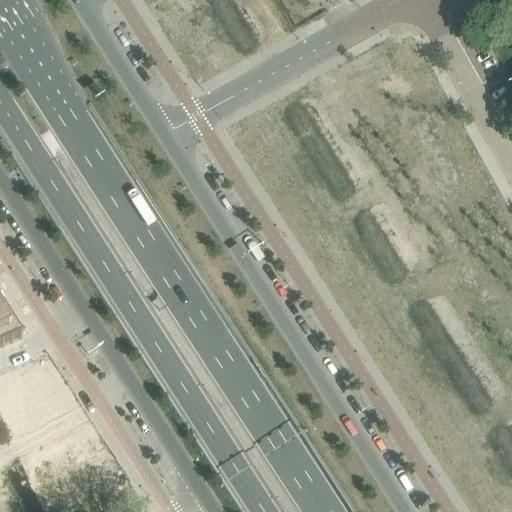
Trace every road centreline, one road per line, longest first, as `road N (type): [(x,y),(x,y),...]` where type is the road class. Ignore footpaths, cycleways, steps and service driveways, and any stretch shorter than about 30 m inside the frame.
road 1 (primary): [(322,511),(67,117),(21,0)]
road 2 (primary): [(0,103),(263,511)]
road 3 (tertiary): [(404,511),(164,136)]
road 4 (unclassified): [(409,0),(164,136)]
road 5 (tertiary): [(90,321),(209,507)]
road 6 (unclassified): [(511,163),(420,0)]
road 7 (tertiary): [(0,181),(90,321)]
road 8 (tertiary): [(164,136),(78,0)]
